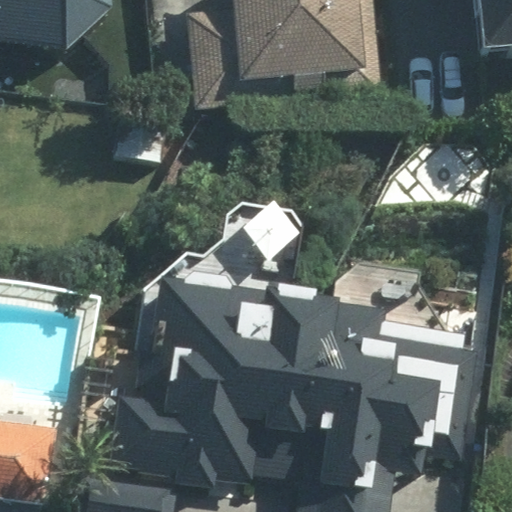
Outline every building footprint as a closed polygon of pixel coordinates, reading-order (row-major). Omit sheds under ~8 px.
[(0,0),(0,52),(66,59),(115,19),(113,0),(0,0)] [(231,0),(233,17),(188,21),(195,109),(376,95),(368,0),(231,0)] [(511,52),(511,0),(476,0),(482,56),(511,52)] [(150,170),(161,170),(164,125),(119,123),(116,164),(150,166),(150,170)] [(243,494),(245,481),(301,488),(297,511),(388,511),(396,456),(462,465),(477,348),(383,335),(384,322),(160,292),(145,411),(120,408),(111,476),(243,494)] [(0,511),(44,511),(53,439),(0,433),(0,511)]
